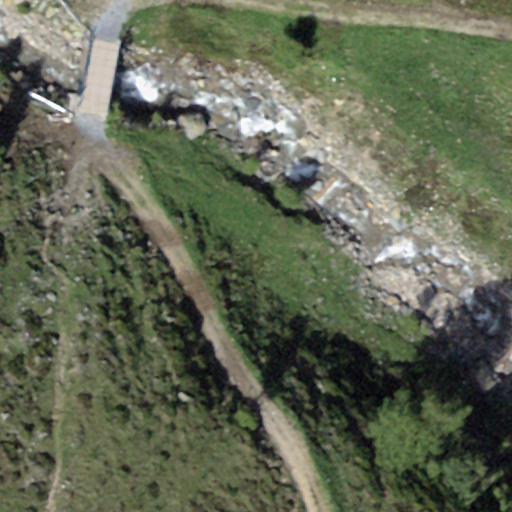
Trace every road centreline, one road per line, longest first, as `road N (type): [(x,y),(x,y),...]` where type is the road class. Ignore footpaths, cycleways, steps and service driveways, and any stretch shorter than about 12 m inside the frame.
road 1 (track): [(92,125),(103,11),(129,0),(511,35)]
road 2 (track): [(92,156),(163,226),(220,355),(296,452),(316,511)]
